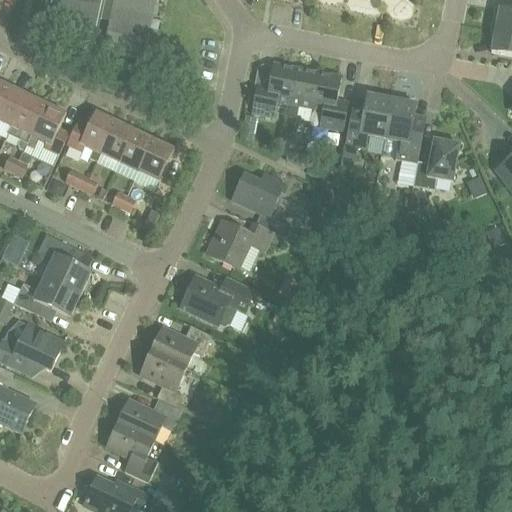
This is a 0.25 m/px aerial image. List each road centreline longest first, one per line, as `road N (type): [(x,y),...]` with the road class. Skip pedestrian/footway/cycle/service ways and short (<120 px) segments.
road 1 (residential): [(0,471),(36,488),(65,479),(77,425),(159,267)]
road 2 (residential): [(244,34),(403,64),(443,43),(454,0)]
road 3 (residential): [(219,148),(0,37)]
road 4 (residential): [(159,267),(0,192)]
road 5 (residential): [(159,267),(219,148)]
